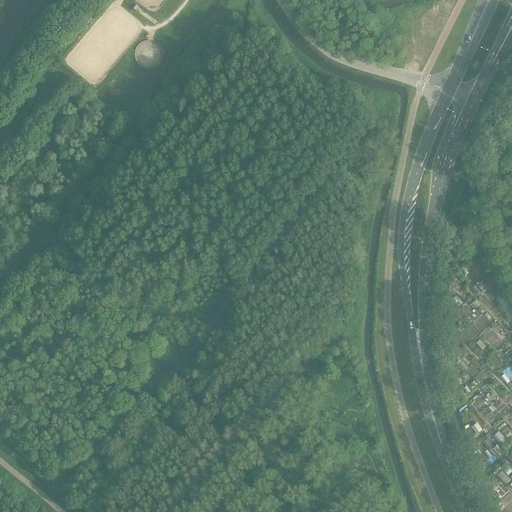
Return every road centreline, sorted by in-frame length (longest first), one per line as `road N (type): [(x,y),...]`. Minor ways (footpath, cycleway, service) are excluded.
road 1 (secondary): [(448,90),(408,193),(402,232),(427,401)]
road 2 (secondary): [(427,401),(425,267),(435,204),(475,98)]
road 3 (unclassified): [(448,90),(321,49),(280,0)]
